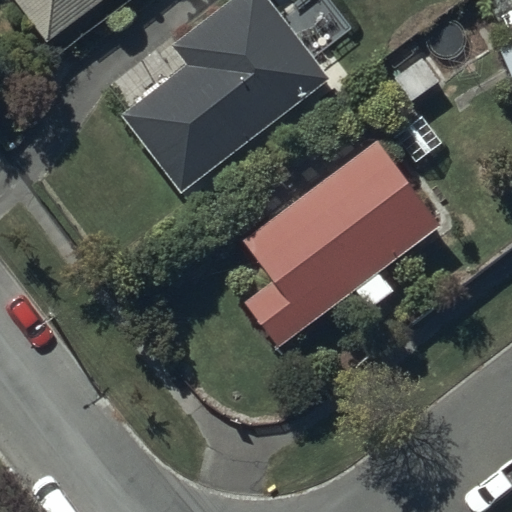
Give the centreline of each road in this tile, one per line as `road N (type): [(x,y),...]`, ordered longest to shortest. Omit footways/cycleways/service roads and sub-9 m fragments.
road 1 (residential): [(120,511),(0,355)]
road 2 (residential): [(511,418),(394,511)]
